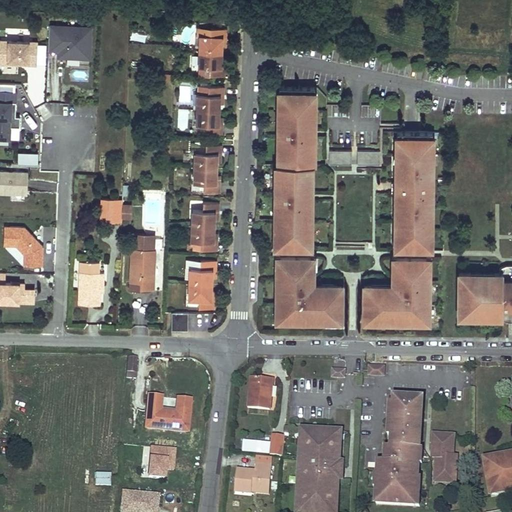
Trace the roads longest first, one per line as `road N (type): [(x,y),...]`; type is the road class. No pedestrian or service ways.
road 1 (residential): [(511,92),(445,90),(251,54),(236,346)]
road 2 (residential): [(511,351),(236,346)]
road 3 (residential): [(59,342),(68,143)]
road 4 (unclassified): [(59,342),(224,352)]
road 5 (unclassified): [(224,352),(208,511)]
